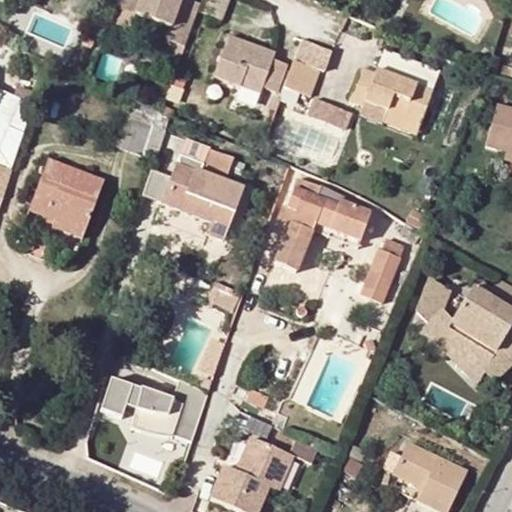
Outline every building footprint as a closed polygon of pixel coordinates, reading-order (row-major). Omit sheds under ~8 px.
[(178,46),(184,48),(199,4),(188,0),(117,0),(114,9),(135,16),(168,28),(164,40),(178,46)] [(272,58),(226,40),(211,80),(257,98),(259,92),(273,98),(284,69),(270,63),(272,58)] [(184,48),(178,46),(174,60),(179,62),(184,48)] [(316,76),(290,65),(281,91),(306,102),(316,76)] [(349,101),(363,107),(366,101),(387,111),(385,117),(419,131),(435,95),(379,71),(377,75),(363,69),(349,101)] [(0,168),(9,173),(32,104),(0,91),(0,168)] [(345,110),(310,95),(303,112),(337,127),(345,110)] [(366,101),(363,107),(385,117),(387,111),(366,101)] [(482,148),(501,153),(511,155),(511,111),(493,107),(482,148)] [(419,131),(385,117),(381,124),(416,139),(419,131)] [(150,127),(122,118),(113,148),(140,156),(150,127)] [(151,122),(150,127),(140,156),(153,160),(164,126),(151,122)] [(198,174),(175,166),(161,205),(210,222),(206,235),(221,241),(240,191),(222,184),(226,176),(231,161),(207,152),(198,174)] [(511,155),(501,153),(500,161),(511,164),(511,155)] [(231,161),(226,176),(237,181),(243,166),(231,161)] [(101,183),(47,162),(27,213),(52,223),(49,230),(79,241),(101,183)] [(0,168),(0,183),(4,185),(9,173),(0,168)] [(294,213),(273,265),(295,273),(311,233),(313,225),(315,221),(329,226),(327,231),(358,243),(368,216),(338,204),(340,199),(295,181),(284,209),(294,213)] [(13,213),(7,230),(20,234),(26,217),(13,213)] [(313,225),(327,231),(329,226),(315,221),(313,225)] [(313,225),(311,233),(355,250),(358,243),(327,231),(313,225)] [(379,254),(360,298),(376,305),(395,261),(379,254)] [(426,281),(413,314),(426,326),(420,332),(451,364),(457,358),(483,375),(494,382),(511,364),(511,333),(508,330),(511,324),(511,292),(496,282),(490,291),(476,282),(451,322),(441,312),(449,294),(426,281)] [(216,283),(207,303),(232,314),(240,295),(216,283)] [(295,308),(299,306),(282,300),(278,310),(293,317),(294,317),(293,315),(293,313),(293,311),(295,308)] [(301,308),(299,306),(295,308),(293,311),(293,313),(293,315),(294,317),(295,317),(297,318),(300,319),(303,317),(304,315),(304,313),(303,310),(301,308)] [(210,339),(195,371),(212,379),(223,346),(210,339)] [(457,358),(451,364),(475,388),(483,375),(457,358)] [(167,444),(188,454),(208,395),(178,381),(171,400),(109,381),(98,412),(120,420),(124,407),(134,411),(128,429),(150,440),(167,446),(167,444)] [(223,468),(208,501),(233,511),(257,511),(267,490),(276,494),(292,458),(249,439),(235,474),(223,468)] [(445,511),(464,474),(408,447),(402,459),(391,453),(382,471),(394,476),(388,488),(409,498),(412,491),(418,494),(414,503),(433,511),(445,511)] [(349,459),(341,473),(355,480),(362,466),(349,459)]
